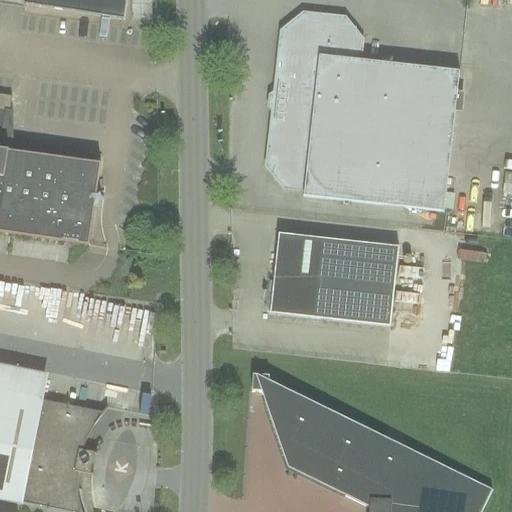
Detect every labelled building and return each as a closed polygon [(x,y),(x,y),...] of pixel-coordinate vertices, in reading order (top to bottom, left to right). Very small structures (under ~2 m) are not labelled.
[(25,0),(25,5),(125,20),(128,0),(25,0)] [(306,191),(305,197),(445,213),(461,72),(362,61),(364,41),(346,19),(304,14),(282,32),(267,167),(285,189),(306,191)] [(0,233),(87,246),(99,167),(2,152),(7,114),(8,114),(10,98),(0,96),(0,233)] [(400,248),(280,235),(272,314),(391,328),(400,248)] [(270,382),(271,377),(255,376),(254,392),(263,393),(289,469),(370,508),(370,511),(483,511),(493,491),(270,382)] [(104,415),(109,410),(108,409),(103,413),(45,401),(45,399),(0,390),(0,501),(24,506),(24,503),(67,511),(83,511),(82,508),(81,502),(80,495),(79,489),(79,486),(79,479),(80,473),(94,476),(98,454),(84,451),(86,445),(87,442),(90,436),(93,430),(96,425),(100,420),(104,415)]
